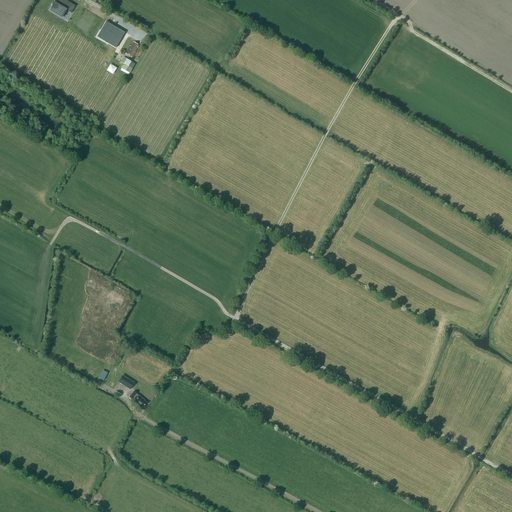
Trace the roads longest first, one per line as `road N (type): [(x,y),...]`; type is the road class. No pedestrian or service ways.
road 1 (track): [(49,246),(73,219),(511,476)]
road 2 (track): [(372,0),(397,17),(325,134),(235,318)]
road 3 (track): [(397,17),(511,92)]
